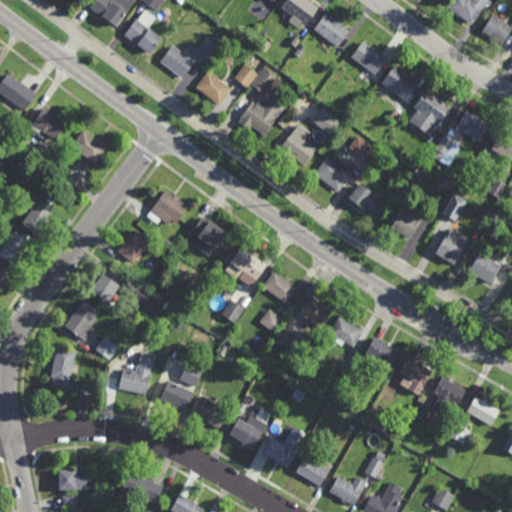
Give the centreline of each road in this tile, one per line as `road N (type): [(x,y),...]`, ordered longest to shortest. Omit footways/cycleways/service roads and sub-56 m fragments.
road 1 (tertiary): [(0,11),(373,284),(511,363)]
road 2 (residential): [(164,134),(17,333),(7,384),(29,511)]
road 3 (residential): [(0,444),(73,430),(137,434),(286,511)]
road 4 (residential): [(374,0),(511,90)]
